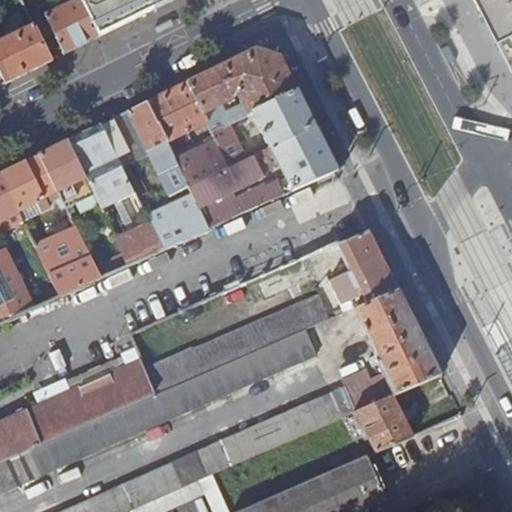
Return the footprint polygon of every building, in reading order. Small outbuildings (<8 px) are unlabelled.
[(62,54),(97,37),(91,23),(79,0),(72,0),(47,12),(46,6),(43,0),(18,0),(23,8),(29,20),(30,22),(43,15),(56,41),(62,54)] [(148,0),(153,10),(172,0),(148,0)] [(511,0),(476,0),(508,61),(511,58),(511,0)] [(21,24),(29,20),(23,8),(15,12),(21,24)] [(97,37),(120,26),(113,12),(91,23),(97,37)] [(43,48),(56,41),(43,15),(30,22),(32,25),(43,48)] [(171,20),(155,27),(157,33),(173,26),(171,20)] [(0,73),(5,83),(49,61),(43,48),(32,25),(0,40),(0,73)] [(187,81),(207,123),(211,132),(229,124),(251,112),(296,90),(279,56),(268,52),(256,48),(187,81)] [(207,123),(187,81),(146,102),(166,143),(191,130),(193,133),(197,131),(196,128),(207,123)] [(207,227),(337,169),(325,146),(296,90),(251,112),(285,179),(270,186),(261,187),(224,203),(221,198),(262,177),(258,168),(268,162),(263,151),(246,160),(229,124),(211,132),(214,137),(229,169),(189,188),(191,194),(198,207),(207,227)] [(166,143),(146,102),(127,111),(148,156),(150,160),(161,182),(162,182),(169,196),(188,187),(173,157),(166,143)] [(148,156),(127,111),(112,118),(113,119),(134,163),(148,156)] [(101,125),(112,149),(122,169),(134,163),(113,119),(101,125)] [(127,264),(161,249),(150,227),(148,223),(145,216),(124,173),(122,169),(112,149),(101,125),(100,124),(66,141),(85,178),(88,185),(127,264)] [(214,137),(173,157),(188,187),(189,188),(229,169),(214,137)] [(85,178),(66,141),(39,154),(58,192),(85,178)] [(58,192),(39,154),(0,172),(0,174),(18,211),(39,201),(44,211),(50,209),(45,198),(58,192)] [(0,220),(18,211),(0,174),(0,220)] [(88,185),(85,178),(58,192),(61,199),(88,185)] [(208,228),(207,227),(198,207),(191,194),(145,216),(148,223),(150,227),(161,249),(208,228)] [(366,304),(398,290),(368,232),(308,258),(311,263),(329,255),(337,271),(341,269),(344,275),(329,282),(340,305),(362,295),(366,304)] [(80,239),(41,258),(58,294),(99,276),(94,266),(80,239)] [(0,319),(34,305),(6,248),(0,251),(0,319)] [(94,266),(99,276),(124,265),(119,253),(109,257),(110,259),(94,266)] [(393,396),(441,374),(440,374),(429,352),(398,290),(366,304),(354,310),(375,355),(369,358),(373,367),(379,365),(383,374),(371,379),(367,371),(342,382),(345,389),(194,454),(63,511),(130,511),(353,413),(393,396)] [(305,330),(330,320),(319,295),(191,352),(190,350),(144,370),(154,396),(305,330)] [(0,464),(0,495),(316,357),(305,330),(154,396),(155,397),(0,464)] [(429,352),(440,374),(446,371),(436,349),(429,352)] [(144,370),(140,362),(78,389),(92,423),(154,396),(144,370)] [(0,463),(92,423),(78,389),(0,421),(0,463)] [(377,452),(414,436),(393,396),(353,413),(362,431),(365,430),(377,452)] [(275,497),(240,511),(357,511),(387,499),(368,456),(304,484),(275,497)] [(267,480),(275,497),(304,484),(297,466),(267,480)]
